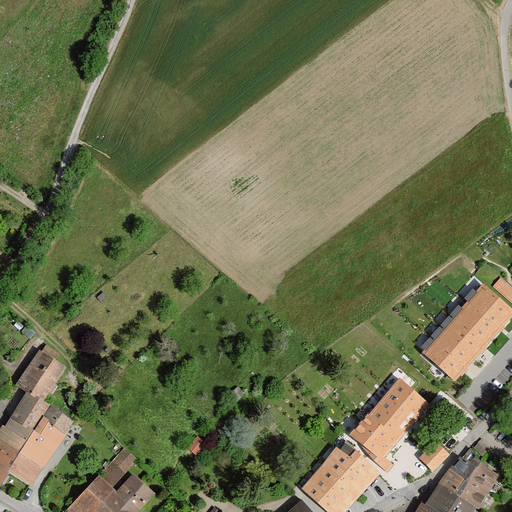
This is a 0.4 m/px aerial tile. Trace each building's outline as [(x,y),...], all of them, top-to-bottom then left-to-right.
[(495,286),(511,300),(511,283),(503,276),(495,286)] [(458,383),(511,315),(511,307),(482,283),(464,307),(459,303),(419,352),(458,383)] [(59,353),(47,345),(42,352),(41,351),(19,386),(29,393),(43,402),(65,367),(55,361),(59,353)] [(486,373),(462,395),(478,413),(511,382),(511,377),(506,371),(494,382),(486,373)] [(430,405),(401,379),(353,433),(365,444),(363,447),(389,470),(393,465),(384,457),(395,445),(430,405)] [(43,402),(29,393),(6,429),(4,428),(0,436),(0,439),(0,440),(0,439),(0,488),(2,490),(11,473),(32,485),(45,466),(65,436),(64,435),(73,422),(43,402)] [(201,434),(190,446),(199,455),(210,442),(201,434)] [(435,471),(453,454),(440,440),(421,457),(435,471)] [(329,462),(304,489),(329,511),(337,511),(376,470),(357,452),(351,459),(340,449),(329,462)] [(127,450),(71,509),(74,511),(136,511),(155,494),(135,475),(118,494),(112,488),(139,460),(127,450)] [(452,469),(441,484),(478,507),(480,508),(500,475),(481,463),(482,462),(473,450),(465,459),(463,457),(452,469)] [(475,511),(478,507),(441,484),(428,505),(438,511),(475,511)] [(207,502),(198,496),(194,502),(202,509),(207,502)] [(313,511),(303,501),(291,511),(313,511)] [(438,511),(428,505),(423,503),(418,511),(438,511)]
